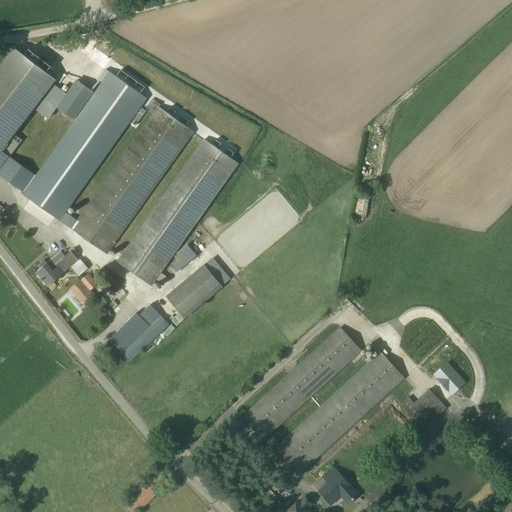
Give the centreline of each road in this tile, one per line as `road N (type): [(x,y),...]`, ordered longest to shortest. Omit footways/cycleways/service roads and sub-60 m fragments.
road 1 (unclassified): [(87,361),(225,511)]
road 2 (unclassified): [(87,361),(0,249)]
